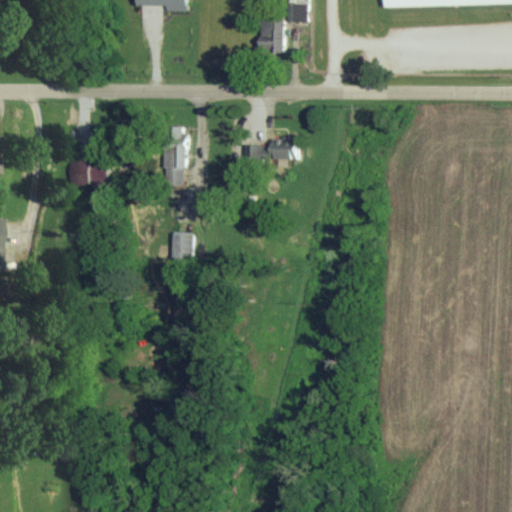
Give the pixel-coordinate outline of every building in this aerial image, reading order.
[(191,0),(167,0),(142,0),(142,5),(171,5),(171,10),(190,10),(191,0)] [(388,0),(511,0),(511,2),(389,8),(388,0)] [(311,3),(289,3),(289,21),(311,21),(311,3)] [(265,50),(288,50),(287,18),(264,18),(265,50)] [(250,142),(249,157),(302,159),(302,137),(276,136),(276,143),(250,142)] [(189,181),(189,145),(170,145),(169,180),(189,181)] [(196,231),(176,231),(176,262),(196,262),(196,231)]
